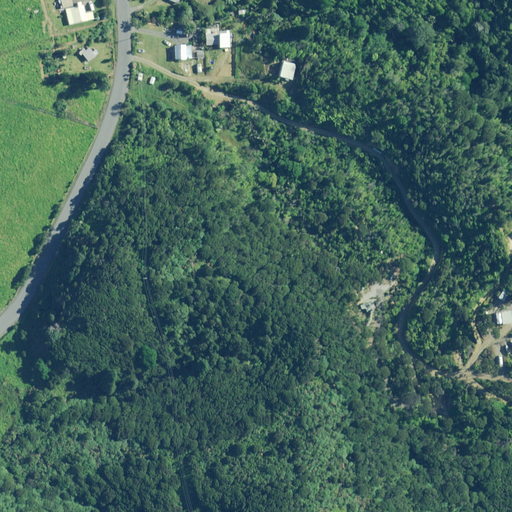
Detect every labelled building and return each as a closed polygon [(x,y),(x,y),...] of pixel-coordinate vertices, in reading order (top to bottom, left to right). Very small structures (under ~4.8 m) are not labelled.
[(72,6),(70,0),(57,0),(60,8),(72,6)] [(85,14),(83,6),(65,10),(69,25),(93,19),(92,12),(85,14)] [(218,34),(218,29),(205,29),(205,45),(219,44),(219,47),(229,47),(229,34),(218,34)] [(186,47),(186,45),(174,46),(175,59),(191,58),(190,47),(186,47)] [(92,52),(89,48),(81,54),(88,62),(98,53),(95,49),(92,52)] [(295,65),(283,62),(279,78),(292,81),(295,65)] [(234,131),(227,126),(224,129),(231,134),(234,131)] [(265,163),(258,158),(251,167),(257,172),(265,163)]
